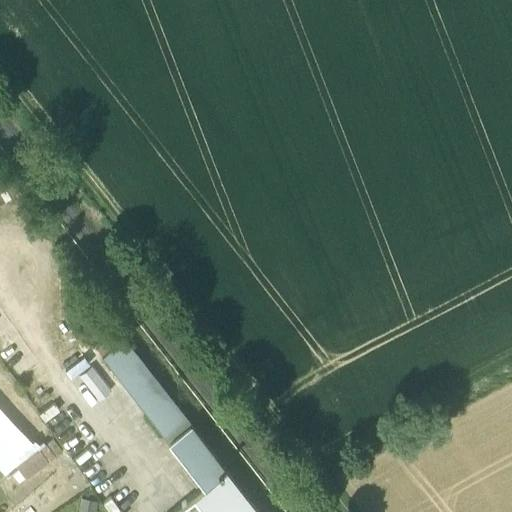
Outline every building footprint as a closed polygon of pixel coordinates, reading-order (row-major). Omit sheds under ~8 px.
[(7,178),(0,181),(0,203),(18,193),(7,178)] [(102,354),(204,485),(224,469),(226,468),(122,337),(102,354)] [(15,378),(32,368),(20,348),(4,358),(15,378)] [(15,461),(25,476),(59,454),(50,439),(15,461)] [(257,511),(224,469),(204,485),(170,511),(257,511)]
